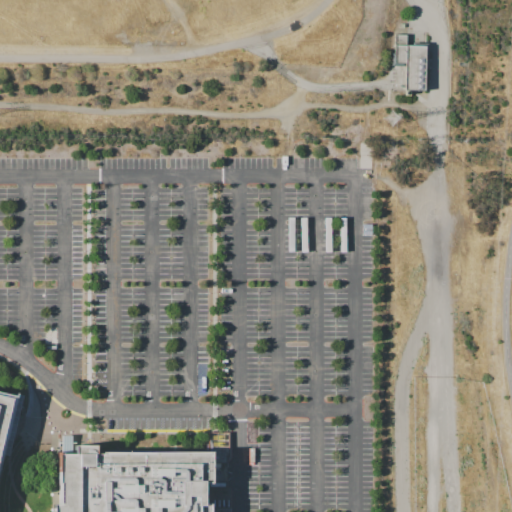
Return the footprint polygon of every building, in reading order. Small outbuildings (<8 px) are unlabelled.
[(394,34),(407,35),(406,45),(426,45),(424,91),(392,90),(394,34)] [(3,433),(0,444),(0,452),(9,455),(23,396),(13,393),(11,399),(8,413),(5,423),(3,433)] [(0,396),(11,399),(8,413),(5,423),(3,433),(0,444),(0,396)] [(61,435),(60,452),(71,453),(72,435),(61,435)] [(59,454),(74,454),(74,446),(95,445),(95,454),(174,453),(210,453),(210,483),(202,483),(202,504),(208,504),(208,511),(53,511),(52,504),(60,503),(59,454)]
